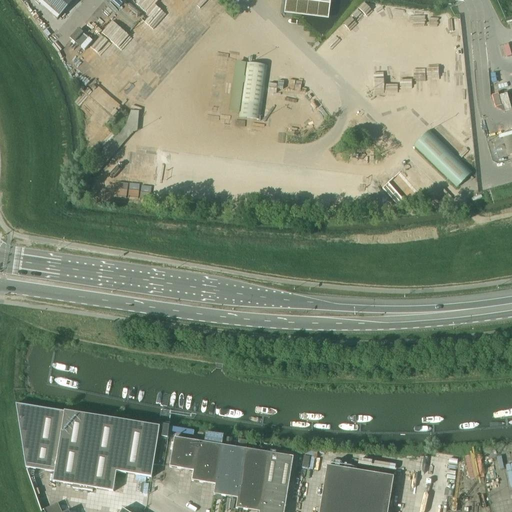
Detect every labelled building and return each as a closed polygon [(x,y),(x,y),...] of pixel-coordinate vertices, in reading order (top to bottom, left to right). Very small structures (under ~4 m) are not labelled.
[(74,0),(42,0),(60,16),(74,0)] [(284,0),(283,11),(326,16),(327,0),(284,0)] [(246,63),(238,117),(260,120),(268,66),(246,63)] [(498,94),(492,96),(495,108),(501,106),(503,112),(511,110),(507,96),(507,94),(499,96),(498,94)] [(118,135),(89,168),(97,174),(125,141),(128,138),(133,132),(125,126),(118,135)] [(472,172),(429,130),(414,146),(457,188),(472,172)] [(511,135),(493,141),(498,159),(511,155),(511,135)] [(64,412),(16,404),(26,468),(54,472),(53,482),(73,486),(72,488),(92,492),(93,489),(113,492),(116,472),(128,474),(151,478),(153,465),(157,441),(159,427),(158,427),(128,422),(64,412)] [(193,472),(198,442),(174,438),(169,468),(193,471),(193,472)] [(157,441),(153,465),(158,466),(162,442),(157,441)] [(193,471),(191,481),(215,485),(216,485),(222,446),(221,446),(205,443),(198,442),(193,472),(193,471)] [(215,485),(214,495),(237,499),(238,499),(246,450),(237,448),(230,447),(222,446),(216,485),(215,485)] [(259,511),(269,453),(246,450),(238,499),(237,499),(236,509),(255,511),(259,511)] [(259,511),(284,511),(293,457),(269,453),(259,511)] [(387,511),(393,477),(327,466),(319,511),(387,511)]
